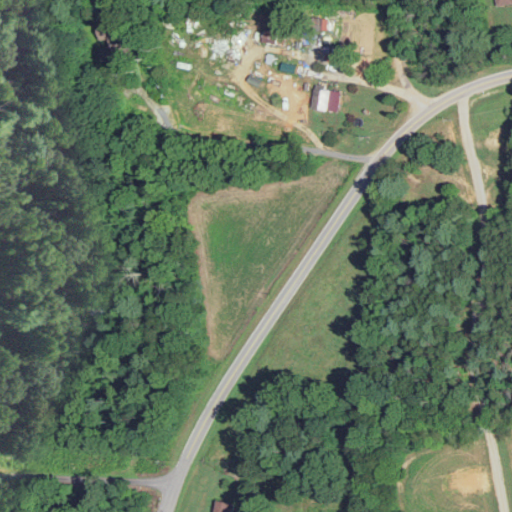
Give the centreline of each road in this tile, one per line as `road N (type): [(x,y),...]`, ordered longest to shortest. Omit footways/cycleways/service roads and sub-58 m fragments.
road 1 (residential): [(164,511),(214,401),(368,172),(435,105),(511,72)]
road 2 (residential): [(174,483),(0,476)]
road 3 (residential): [(435,105),(405,86),(398,0)]
